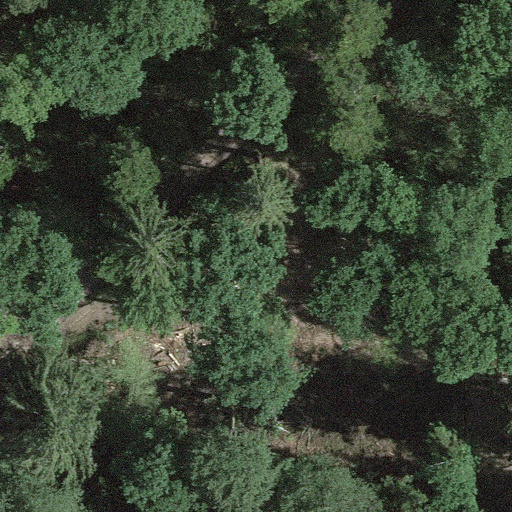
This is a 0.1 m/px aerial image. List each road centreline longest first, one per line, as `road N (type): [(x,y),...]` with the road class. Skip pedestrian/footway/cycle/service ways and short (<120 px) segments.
road 1 (track): [(394,0),(61,312),(0,395)]
road 2 (track): [(61,312),(230,278),(422,141),(511,61)]
